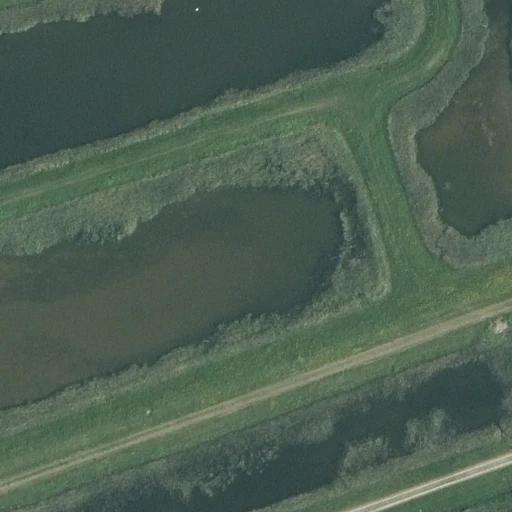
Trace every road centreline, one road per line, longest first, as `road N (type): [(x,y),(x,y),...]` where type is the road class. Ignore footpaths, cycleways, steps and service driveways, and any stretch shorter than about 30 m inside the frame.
road 1 (track): [(0,491),(511,306)]
road 2 (track): [(511,458),(362,511)]
